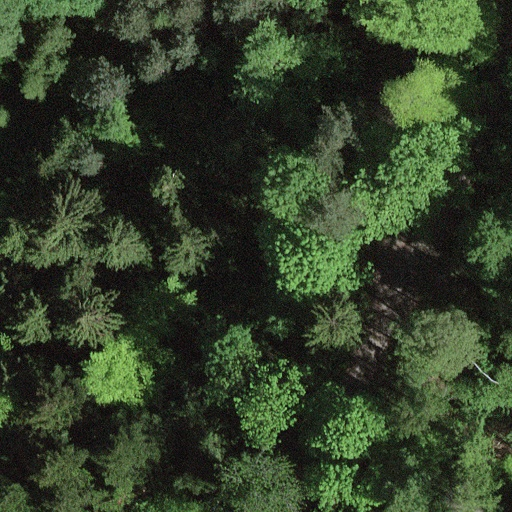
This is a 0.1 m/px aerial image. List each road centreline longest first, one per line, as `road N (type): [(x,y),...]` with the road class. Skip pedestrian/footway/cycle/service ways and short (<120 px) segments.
road 1 (track): [(278,511),(410,265),(511,42)]
road 2 (track): [(410,265),(383,98),(412,0)]
